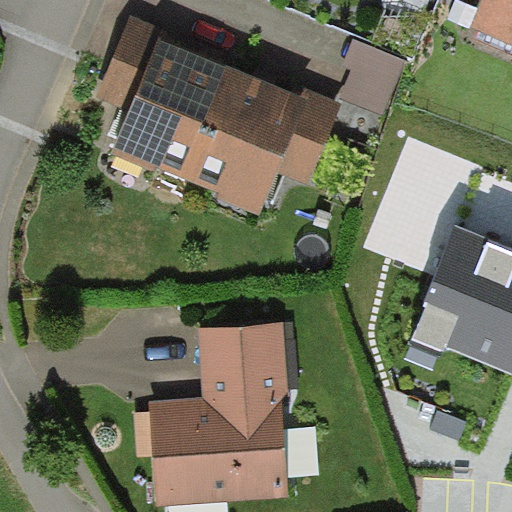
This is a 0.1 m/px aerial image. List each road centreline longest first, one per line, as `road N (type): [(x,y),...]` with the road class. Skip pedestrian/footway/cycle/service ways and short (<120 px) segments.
road 1 (residential): [(0,136),(54,8)]
road 2 (residential): [(60,511),(0,402)]
